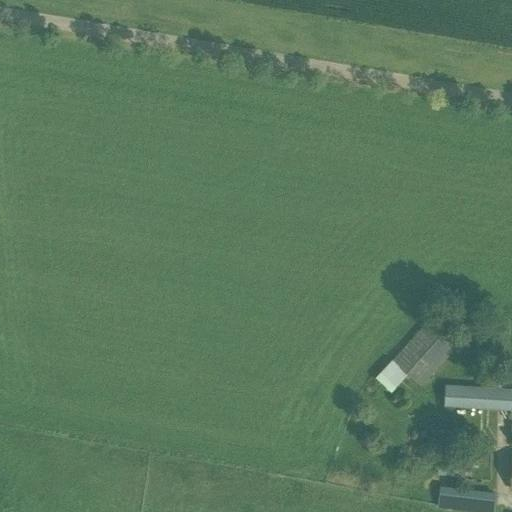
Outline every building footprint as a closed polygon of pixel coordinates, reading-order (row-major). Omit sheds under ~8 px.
[(391,360),(421,386),(467,335),(437,308),(391,360)] [(509,321),(492,312),(478,340),(495,348),(509,321)] [(502,375),(481,374),(480,386),(445,384),(443,405),(511,409),(511,406),(511,388),(501,388),(502,375)] [(439,467),(438,474),(457,477),(458,469),(439,467)] [(440,487),(438,506),(491,511),(494,511),(495,494),(440,487)]
